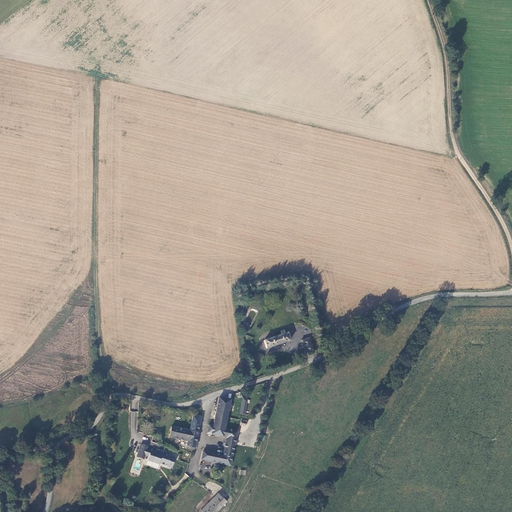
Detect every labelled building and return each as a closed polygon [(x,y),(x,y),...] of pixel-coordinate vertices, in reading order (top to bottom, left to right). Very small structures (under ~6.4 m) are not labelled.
[(286,341),(284,334),(261,342),(264,349),(286,341)] [(302,354),(311,351),(306,338),(298,341),(302,354)] [(223,456),(203,451),(201,460),(206,461),(220,464),(230,466),(237,432),(224,429),(225,424),(232,426),(235,414),(232,413),(227,412),(230,400),(218,398),(216,410),(213,426),(208,425),(206,434),(226,438),(223,456)] [(189,431),(171,427),(169,437),(187,441),(186,447),(194,448),(199,423),(201,417),(193,415),(191,422),(189,431)] [(147,460),(158,464),(162,453),(156,451),(151,449),(150,450),(147,449),(148,447),(144,445),(144,447),(143,450),(142,453),(141,454),(145,455),(148,457),(147,460)] [(164,452),(163,451),(158,464),(159,465),(160,464),(171,468),(175,458),(163,454),(164,452)] [(218,494),(200,511),(216,511),(226,503),(223,499),(218,494)]
